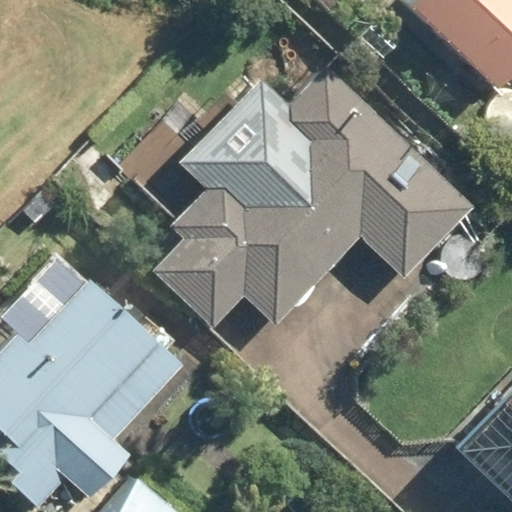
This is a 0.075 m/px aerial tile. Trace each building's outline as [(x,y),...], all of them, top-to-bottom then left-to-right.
[(511,0),(388,0),(386,2),(473,88),(497,62),(509,74),(511,70),(511,0)] [(393,281),(460,208),(303,64),(156,224),(168,235),(137,269),(201,326),(230,294),(263,324),(344,235),(393,281)] [(121,452),(102,437),(168,361),(70,275),(12,342),(0,333),(0,332),(0,465),(4,469),(0,473),(0,480),(30,508),(57,477),(79,498),(121,452)] [(500,459),(501,491),(486,507),(491,511),(511,511),(511,407),(481,440),(500,459)] [(169,511),(120,472),(88,511),(169,511)]
